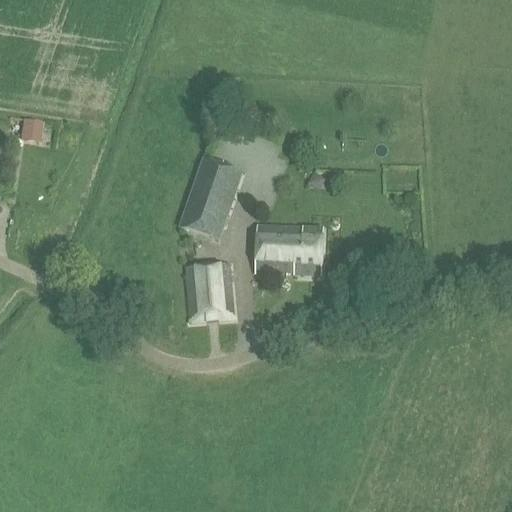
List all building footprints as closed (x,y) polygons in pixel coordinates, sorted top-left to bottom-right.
[(22,137),(40,140),(43,125),(25,121),(22,137)] [(181,229),(196,235),(201,222),(223,230),(244,176),(206,162),(181,229)] [(322,280),(325,232),(259,229),(257,277),(289,278),(289,277),(296,277),(296,279),(322,280)] [(400,288),(416,286),(414,262),(398,264),(400,288)] [(192,326),(236,322),(231,267),(187,271),(192,326)]
